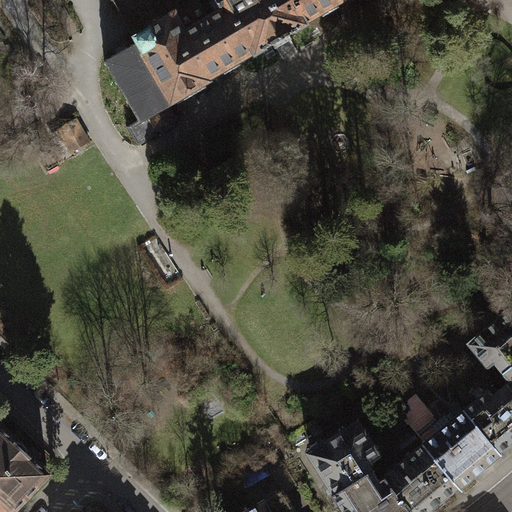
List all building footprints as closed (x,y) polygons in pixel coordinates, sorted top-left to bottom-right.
[(112,0),(137,41),(177,19),(175,15),(166,0),(112,0)] [(217,0),(223,10),(209,18),(199,1),(189,7),(184,0),(182,0),(177,4),(178,6),(178,10),(175,15),(177,19),(137,41),(169,103),(170,105),(173,103),(174,105),(177,104),(177,98),(207,81),(207,78),(254,51),(256,54),(273,44),(275,47),(291,38),(289,34),(307,24),(305,21),(341,0),(217,0)] [(169,103),(137,41),(137,44),(135,45),(134,43),(131,45),(131,47),(127,49),(128,50),(121,54),(120,53),(116,55),(115,54),(113,55),(113,57),(110,59),(109,58),(106,59),(107,61),(105,63),(107,66),(109,65),(118,80),(116,81),(118,84),(120,84),(129,99),(127,100),(129,103),(131,102),(140,118),(139,119),(139,120),(130,125),(127,125),(128,127),(129,127),(138,143),(138,145),(139,145),(139,143),(152,137),(151,135),(156,130),(158,130),(162,131),(162,133),(165,133),(165,130),(173,125),(175,127),(177,125),(174,123),(176,117),(178,117),(178,115),(176,115),(173,109),(170,105),(169,103)] [(76,120),(59,130),(72,151),(89,141),(76,120)] [(496,360),(504,369),(511,362),(511,307),(469,344),(488,366),(496,360)] [(489,389),(467,407),(504,451),(511,444),(511,386),(509,383),(495,395),(489,389)] [(444,427),(425,443),(461,488),(504,451),(467,407),(444,427)] [(324,437),(306,449),(334,493),(377,464),(373,461),(386,453),(363,417),(326,440),(324,437)] [(0,426),(0,505),(6,511),(9,511),(48,473),(26,452),(26,448),(23,444),(19,442),(15,441),(0,426)] [(425,443),(388,470),(416,511),(429,511),(461,488),(425,443)] [(377,464),(334,493),(345,511),(416,511),(388,470),(383,474),(377,464)] [(255,507),(281,492),(269,470),(243,485),(255,507)] [(255,507),(245,511),(294,511),(282,491),(281,492),(255,507)]
